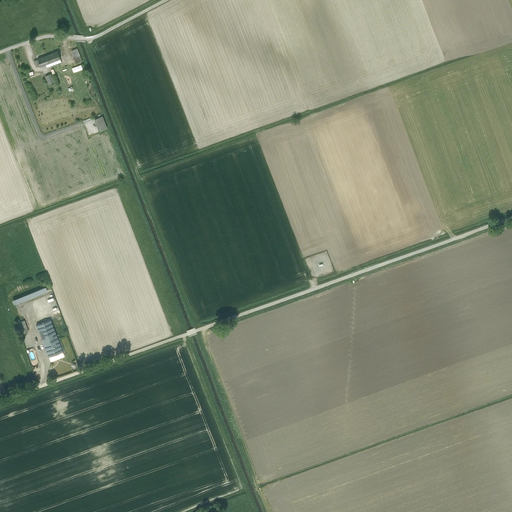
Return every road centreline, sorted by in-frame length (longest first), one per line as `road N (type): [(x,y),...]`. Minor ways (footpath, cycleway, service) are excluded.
road 1 (track): [(511,218),(0,401)]
road 2 (track): [(0,52),(45,35),(91,38),(166,0)]
